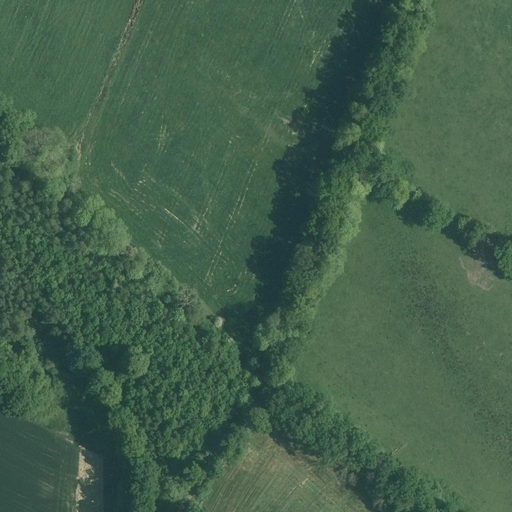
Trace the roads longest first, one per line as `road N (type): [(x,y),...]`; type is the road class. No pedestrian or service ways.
road 1 (track): [(411,0),(264,380)]
road 2 (track): [(437,511),(264,380)]
road 3 (track): [(264,380),(176,511)]
